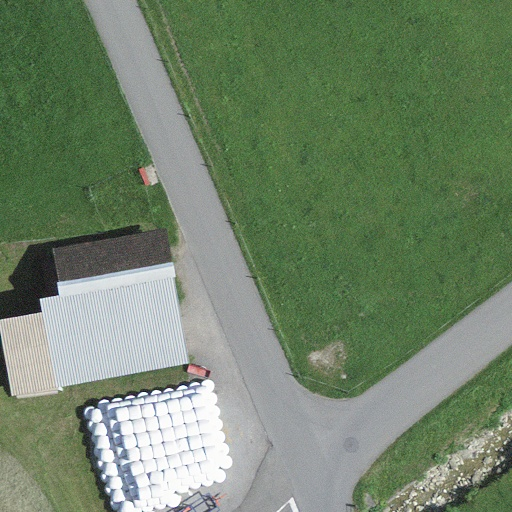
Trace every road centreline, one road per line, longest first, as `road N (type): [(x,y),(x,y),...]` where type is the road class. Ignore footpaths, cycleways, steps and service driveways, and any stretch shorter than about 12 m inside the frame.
road 1 (unclassified): [(311,484),(104,0)]
road 2 (residential): [(511,319),(311,484)]
